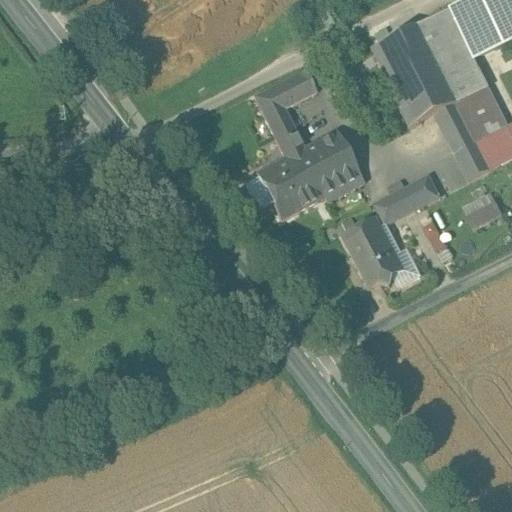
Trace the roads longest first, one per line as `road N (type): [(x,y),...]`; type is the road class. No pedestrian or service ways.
road 1 (secondary): [(412,511),(305,363),(13,0)]
road 2 (track): [(511,258),(305,363)]
